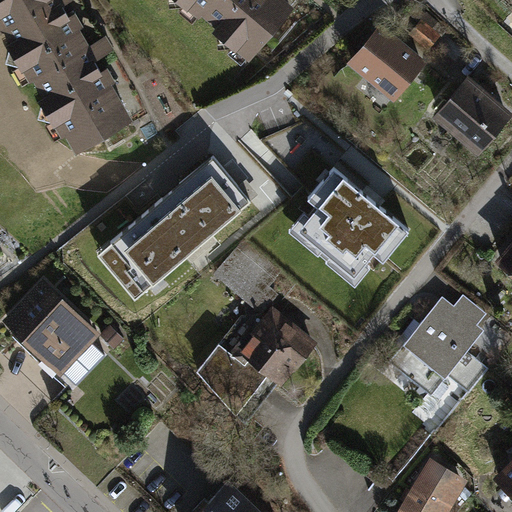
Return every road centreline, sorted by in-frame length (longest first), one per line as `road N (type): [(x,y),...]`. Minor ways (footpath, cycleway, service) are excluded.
road 1 (residential): [(324,511),(296,465),(299,428),(511,161)]
road 2 (residential): [(372,0),(280,80),(209,114),(202,126)]
road 3 (residential): [(0,425),(88,511)]
